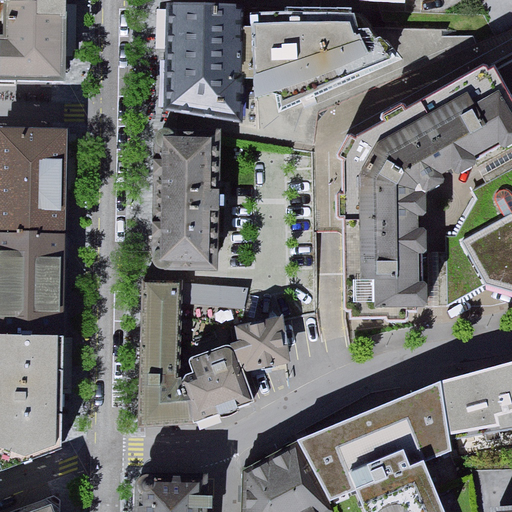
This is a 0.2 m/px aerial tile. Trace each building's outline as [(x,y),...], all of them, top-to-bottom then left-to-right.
[(4,0),(4,38),(4,77),(60,78),(60,0),(4,0)] [(355,16),(171,15),(169,94),(242,107),(242,96),(255,98),(277,91),(280,111),(395,61),(369,32),(359,33),(355,16)] [(511,97),(493,60),(487,63),(482,60),(357,131),(342,154),(351,315),(405,314),(406,306),(415,306),(415,302),(426,302),(426,306),(437,306),(449,306),(486,282),(464,243),(511,216),(511,97)] [(68,134),(0,133),(0,233),(1,234),(67,235),(68,134)] [(220,134),(157,134),(155,271),(218,272),(220,134)] [(511,216),(464,243),(486,282),(511,289),(511,216)] [(67,235),(1,234),(0,319),(0,335),(65,336),(67,235)] [(245,285),(212,283),(210,309),(243,311),(245,285)] [(181,288),(144,289),(146,427),(190,427),(190,399),(183,400),(181,288)] [(283,320),(237,329),(246,376),(292,367),(283,320)] [(0,335),(0,471),(2,477),(63,453),(65,336),(0,335)] [(195,375),(185,381),(200,423),(253,404),(232,344),(189,360),(195,375)] [(511,364),(449,381),(455,435),(511,428),(511,364)] [(442,381),(304,441),(333,506),(356,494),(430,463),(452,454),(442,381)] [(243,511),(249,511),(314,481),(296,447),(245,474),(243,511)] [(450,511),(430,463),(356,494),(363,511),(450,511)] [(207,511),(208,479),(137,479),(136,511),(207,511)] [(330,511),(314,481),(249,511),(330,511)] [(57,511),(57,502),(30,511),(57,511)]
